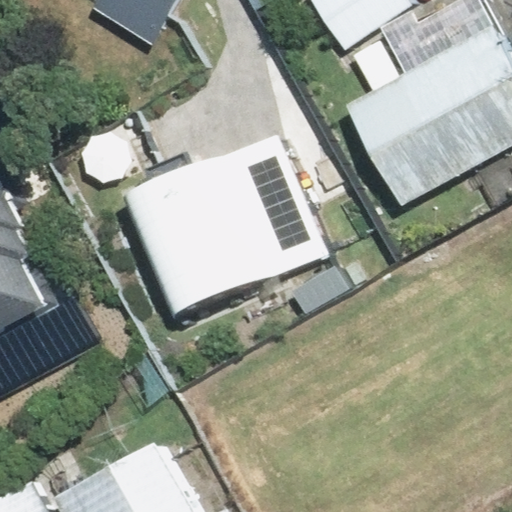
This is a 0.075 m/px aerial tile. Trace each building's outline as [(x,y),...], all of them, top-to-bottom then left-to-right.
[(115,0),(107,13),(168,53),(202,0),(115,0)] [(453,0),(327,0),(359,54),(453,0)] [(368,60),(389,99),(367,111),(425,218),(511,170),(511,31),(410,87),(389,48),(368,60)] [(245,125),(261,157),(143,214),(198,328),(344,257),(289,143),(281,147),(265,115),(245,125)] [(91,306),(18,178),(0,188),(0,358),(74,317),(91,306)] [(216,511),(177,443),(75,501),(81,511),(216,511)] [(65,511),(45,477),(0,502),(0,511),(65,511)]
